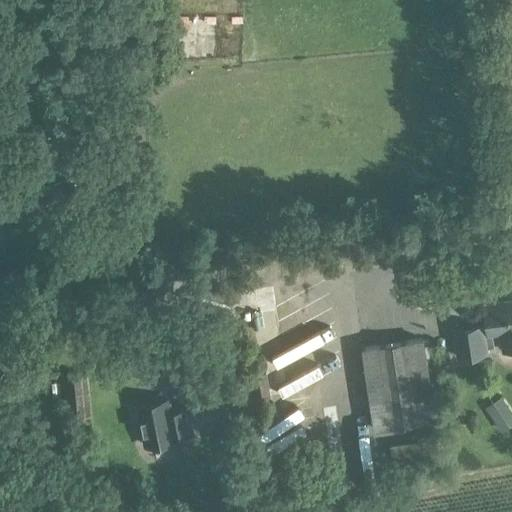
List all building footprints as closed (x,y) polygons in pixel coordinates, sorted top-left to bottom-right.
[(31,194),(33,200),(73,188),(64,157),(42,164),(41,161),(21,166),(22,170),(16,172),(15,170),(0,174),(0,195),(3,205),(25,199),(24,196),(31,194)] [(311,282),(261,302),(266,314),(315,293),(311,282)] [(511,301),(484,306),(485,312),(479,313),(481,326),(453,331),(458,358),(487,353),(486,350),(494,348),(492,334),(511,331),(511,301)] [(423,338),(362,347),(374,428),(435,419),(423,338)] [(316,355),(274,376),(280,387),(321,366),(316,355)] [(91,414),(89,374),(63,376),(65,416),(91,414)] [(267,374),(251,376),(255,401),(271,399),(267,374)] [(170,412),(168,400),(138,407),(139,414),(135,415),(138,430),(143,429),(146,446),(176,440),(175,437),(193,434),(187,409),(170,412)] [(511,423),(511,413),(509,409),(494,419),(502,430),(511,423)] [(390,445),(393,463),(435,457),(433,439),(390,445)]
